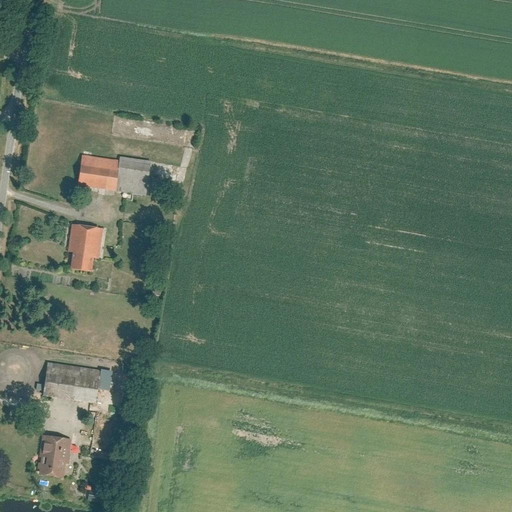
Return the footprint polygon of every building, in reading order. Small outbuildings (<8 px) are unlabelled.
[(151,163),(120,158),(119,162),(82,156),(77,187),(146,198),(151,163)] [(103,230),(71,225),(67,254),(72,254),(70,271),(91,274),(93,260),(99,261),(103,230)] [(154,300),(162,301),(164,284),(156,283),(154,300)] [(100,371),(47,364),(42,398),(95,406),(97,391),(100,371)] [(112,373),(100,371),(97,391),(109,393),(112,373)] [(132,405),(133,375),(125,375),(124,405),(132,405)] [(72,440),(41,436),(36,477),(63,481),(65,465),(69,466),(72,440)] [(92,495),(91,501),(109,505),(110,498),(92,495)]
